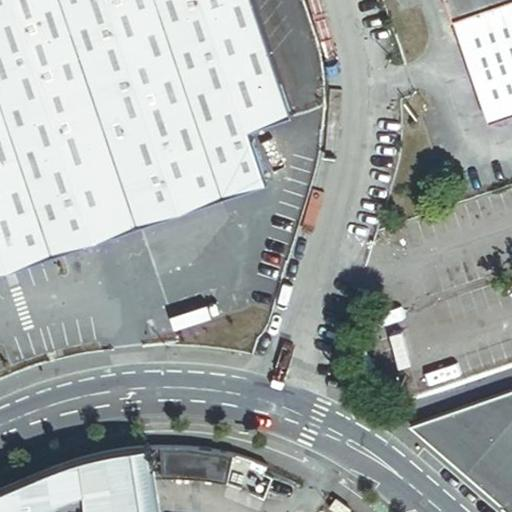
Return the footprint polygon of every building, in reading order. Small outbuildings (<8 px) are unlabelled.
[(0,0),(0,279),(63,258),(60,249),(268,179),(252,133),(295,119),(255,0),(0,0)] [(511,2),(511,0),(449,0),(456,21),(511,2)] [(511,2),(456,21),(492,124),(511,117),(511,2)] [(511,511),(511,394),(415,428),(507,509),(506,510),(508,511),(511,511)] [(158,511),(158,506),(157,477),(166,476),(194,475),(213,477),(231,480),(239,449),(218,444),(202,442),(192,441),(172,440),(150,440),(132,441),(104,446),(81,452),(51,463),(40,468),(31,472),(0,485),(0,511),(158,511)] [(269,458),(257,454),(255,460),(268,464),(269,458)] [(348,502),(341,497),(334,506),(342,511),(352,511),(355,509),(348,502)]
